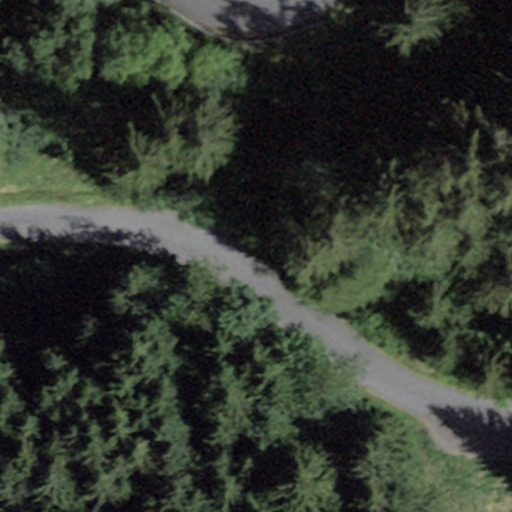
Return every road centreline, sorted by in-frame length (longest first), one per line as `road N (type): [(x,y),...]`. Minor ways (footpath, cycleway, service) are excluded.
road 1 (unclassified): [(0,226),(144,228),(218,246),(273,281),(384,377),(464,414),(511,415)]
road 2 (unclassified): [(312,0),(235,13),(187,0)]
